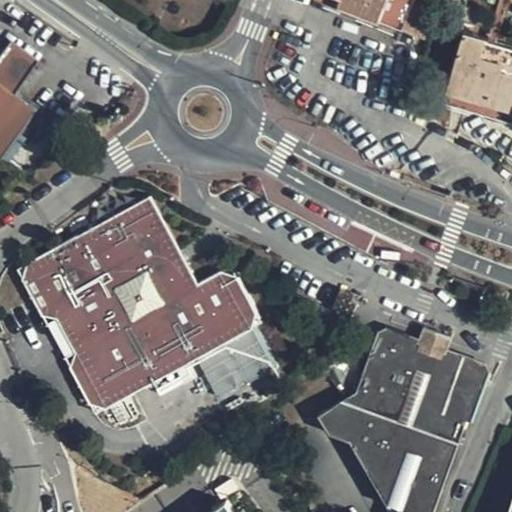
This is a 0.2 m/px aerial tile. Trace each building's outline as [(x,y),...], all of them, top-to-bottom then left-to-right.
[(324,0),(379,21),(403,29),(414,0),(324,0)] [(511,46),(466,33),(455,71),(448,93),(482,102),(479,112),(511,120),(511,111),(510,110),(511,103),(511,46)] [(0,57),(0,79),(17,93),(42,58),(13,38),(0,57)] [(448,93),(455,71),(447,69),(439,100),(446,102),(448,93)] [(38,107),(17,93),(0,79),(0,154),(3,156),(38,107)] [(482,102),(448,93),(446,102),(479,112),(482,102)] [(152,195),(29,261),(23,278),(44,314),(58,317),(60,321),(74,346),(77,351),(71,366),(91,401),(108,406),(254,325),(259,310),(238,273),(222,269),(199,282),(152,195)] [(17,267),(23,278),(29,261),(17,267)] [(233,263),(222,269),(238,273),(233,263)] [(329,314),(350,323),(359,303),(353,300),(355,294),(341,287),(329,314)] [(264,320),(259,310),(254,325),(264,320)] [(74,346),(60,321),(50,326),(64,350),(74,346)] [(254,325),(199,356),(219,393),(274,363),(254,325)] [(453,334),(426,325),(421,337),(448,347),(453,334)] [(358,390),(318,417),(327,435),(350,442),(391,511),(434,511),(469,419),(473,420),(490,372),(487,362),(448,347),(421,337),(392,326),(379,331),(358,390)] [(97,412),(108,406),(91,401),(97,412)]
